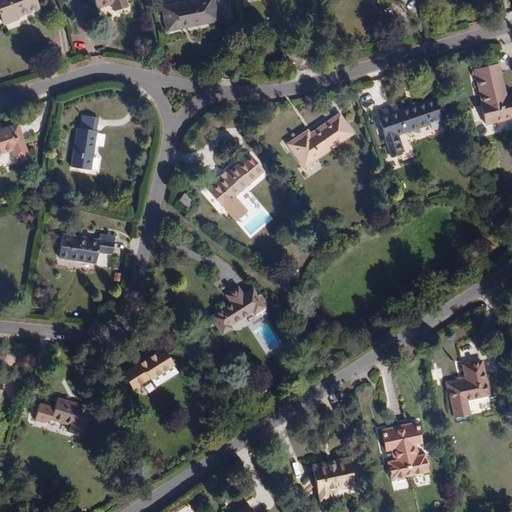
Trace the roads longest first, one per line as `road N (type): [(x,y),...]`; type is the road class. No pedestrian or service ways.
road 1 (residential): [(511,271),(141,511)]
road 2 (residential): [(0,327),(89,335),(127,320),(174,134),(201,107)]
road 3 (residential): [(201,107),(220,93),(263,96),(511,30)]
road 4 (residential): [(0,106),(101,73),(132,73),(201,107)]
